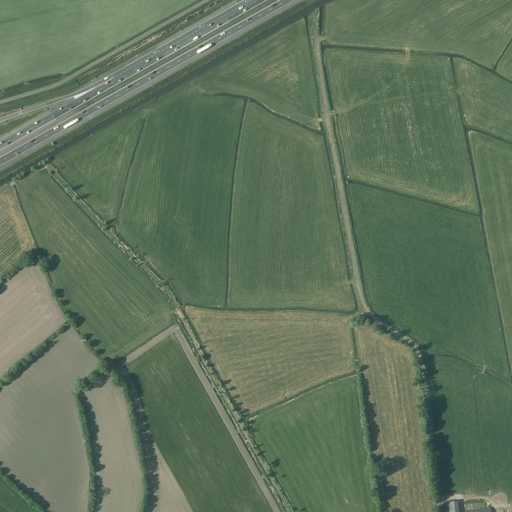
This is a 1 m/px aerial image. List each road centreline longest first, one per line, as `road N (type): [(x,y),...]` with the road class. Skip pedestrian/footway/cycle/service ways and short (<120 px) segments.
road 1 (track): [(288,511),(170,295),(50,168)]
road 2 (motorway): [(0,161),(287,0)]
road 3 (track): [(422,366),(412,343),(362,301),(327,114)]
road 4 (unclassified): [(0,102),(55,85),(207,0)]
road 5 (motorway): [(259,0),(115,81)]
road 6 (track): [(327,114),(463,90)]
road 7 (motorway): [(115,81),(0,146)]
road 8 (track): [(438,492),(422,366)]
